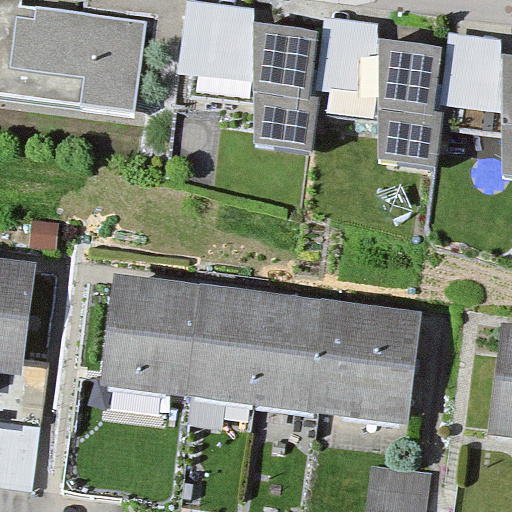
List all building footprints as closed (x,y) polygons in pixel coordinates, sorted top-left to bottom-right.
[(11,0),(0,0),(0,86),(137,88),(138,7),(11,6),(11,0)] [(318,161),(325,44),(257,40),(258,16),(201,13),(197,89),(264,93),(261,158),(318,161)] [(450,178),(457,61),(389,57),(390,33),(333,30),(329,106),(396,110),(392,174),(450,178)] [(511,50),(461,48),(456,124),(511,127),(511,50)] [(0,278),(0,378),(31,383),(43,284),(0,278)] [(191,402),(204,306),(130,296),(116,392),(191,402)] [(265,412),(278,317),(204,306),(191,402),(265,412)] [(339,422),(352,327),(278,317),(265,412),(339,422)] [(352,327),(339,422),(413,433),(427,337),(352,327)] [(427,511),(430,471),(375,468),(372,511),(427,511)]
